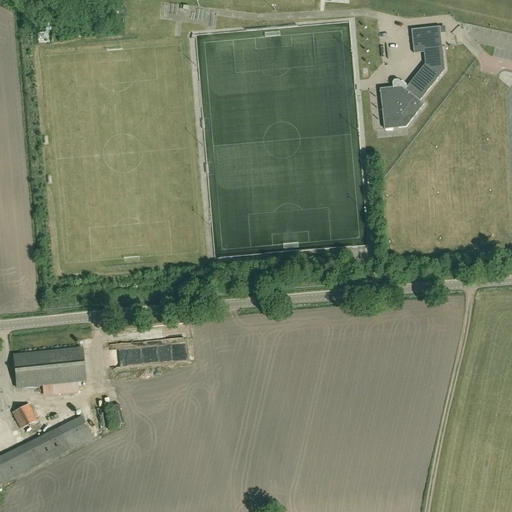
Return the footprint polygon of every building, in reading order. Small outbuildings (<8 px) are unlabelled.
[(411,29),(414,52),(424,51),(425,64),(407,87),(401,82),(399,80),(395,80),(393,83),(393,87),(380,89),(385,130),(406,127),(424,104),(420,101),(445,70),(442,47),(440,26),(411,29)] [(497,57),(511,60),(511,35),(509,41),(506,40),(507,35),(502,34),(497,57)] [(187,357),(187,346),(177,346),(177,357),(187,357)] [(16,388),(86,381),(82,349),(13,356),(16,388)] [(20,430),(38,421),(29,404),(11,413),(20,430)] [(0,484),(0,485),(93,439),(82,418),(0,457),(0,484)]
